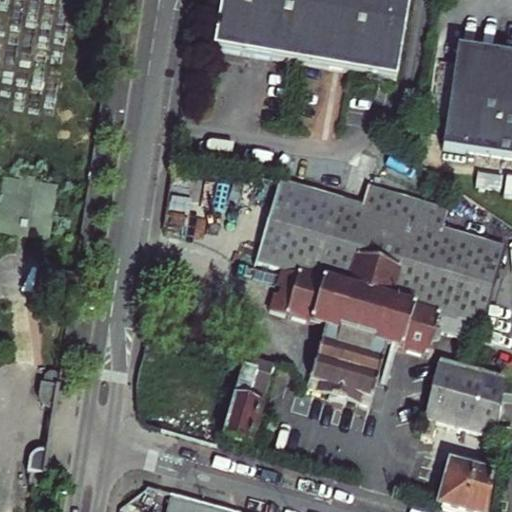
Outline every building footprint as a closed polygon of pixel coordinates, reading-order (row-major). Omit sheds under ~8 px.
[(397,82),(408,20),(277,0),(222,0),(214,54),(397,82)] [(277,0),(408,20),(411,0),(277,0)] [(511,57),(460,50),(445,149),(511,160),(511,57)] [(359,211),(277,188),(254,267),(297,279),(284,320),(323,331),(305,392),(328,398),(327,401),(335,404),(345,406),(346,403),(368,410),(385,349),(426,360),(437,319),(479,331),(502,251),(440,233),(445,215),(365,191),(359,211)] [(70,305),(74,279),(37,273),(33,299),(70,305)] [(243,363),(240,375),(220,445),(233,448),(248,452),(260,412),(246,409),(248,400),(262,404),(271,370),(243,363)] [(433,380),(419,439),(427,441),(432,424),(493,441),(501,382),(442,364),(433,380)] [(39,401),(55,403),(58,378),(47,377),(43,380),(42,388),(39,388),(38,393),(41,394),(39,401)] [(260,412),(262,404),(248,400),(246,409),(260,412)] [(446,467),(435,510),(443,511),(485,511),(491,477),(485,476),(488,465),(462,458),(459,470),(446,467)] [(29,488),(41,491),(43,479),(26,476),(25,483),(29,488)] [(184,503),(169,499),(165,511),(198,511),(200,508),(184,503)]
